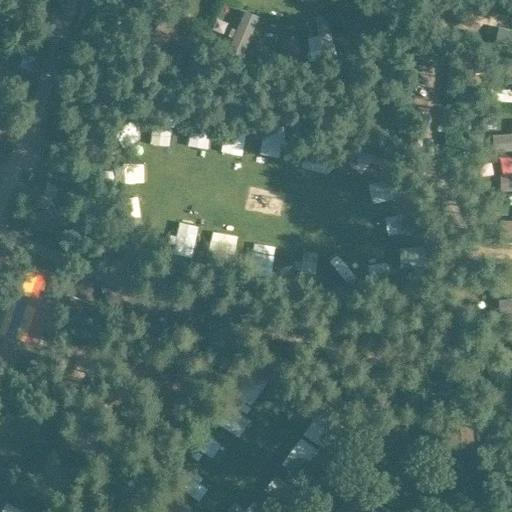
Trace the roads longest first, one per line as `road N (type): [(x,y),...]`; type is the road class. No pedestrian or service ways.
road 1 (track): [(0,237),(158,301),(271,332),(425,348),(452,313),(469,262),(430,138),(443,69),(442,0)]
road 2 (track): [(0,202),(71,0)]
